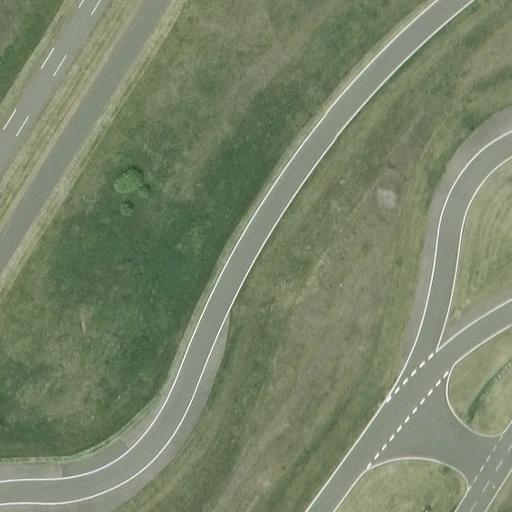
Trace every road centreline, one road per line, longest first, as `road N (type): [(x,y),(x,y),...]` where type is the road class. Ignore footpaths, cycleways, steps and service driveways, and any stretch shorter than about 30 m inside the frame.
road 1 (unknown): [(0,492),(90,484),(145,449),(165,423),(232,269),(289,175),(380,64),(452,0)]
road 2 (unknown): [(0,255),(158,0)]
road 3 (unknown): [(511,146),(472,174),(456,200),(416,369),(418,390)]
road 4 (unknown): [(94,0),(0,147)]
road 5 (unknown): [(511,440),(495,467),(395,418)]
road 6 (unknown): [(511,316),(418,390)]
